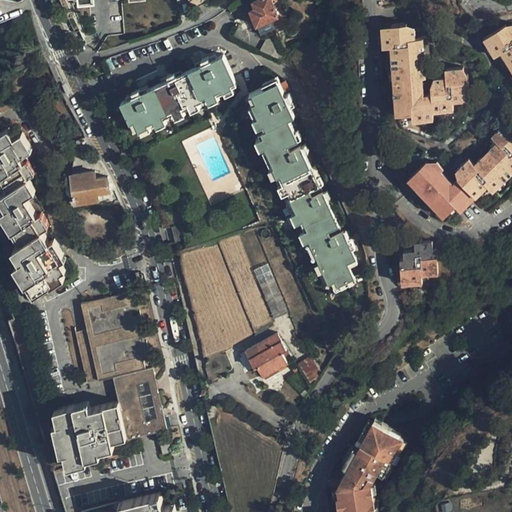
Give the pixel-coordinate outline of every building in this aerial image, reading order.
[(279,14),(272,0),(253,0),(255,6),(250,8),(261,32),(262,33),(275,28),(271,18),(279,14)] [(379,17),(380,39),(387,39),(390,107),(409,107),(409,104),(416,104),(416,106),(417,116),(432,115),(432,109),(449,108),(449,96),(465,96),(464,70),(460,70),(459,63),(451,63),(451,70),(442,71),(429,71),(430,78),(427,78),(427,86),(418,86),(417,68),(421,68),(421,58),(414,59),(413,47),(421,47),(420,30),(412,31),(411,19),(404,19),(404,17),(379,17)] [(483,34),(495,49),(499,45),(511,61),(511,17),(506,21),(504,18),(483,34)] [(387,39),(380,39),(383,107),(390,107),(387,39)] [(511,61),(499,45),(495,49),(511,71),(511,61)] [(120,97),(129,119),(134,117),(138,126),(139,127),(148,123),(147,121),(155,118),(157,120),(165,116),(164,114),(174,110),(175,112),(185,107),(185,106),(192,103),(192,105),(199,101),(198,100),(207,96),(208,98),(218,93),(217,91),(224,88),(224,91),(234,86),(233,84),(237,82),(225,53),(212,59),(210,54),(203,57),(205,62),(177,73),(175,69),(167,73),(168,77),(141,89),(139,84),(132,87),(133,92),(120,97)] [(281,78),(255,90),(258,98),(254,100),(261,114),(257,116),(262,125),(266,123),(268,128),(264,130),(267,135),(265,136),(270,146),(271,145),(279,163),(278,164),(281,173),(284,172),(288,181),(286,182),(289,191),(291,190),(300,210),(298,210),(302,220),(305,218),(309,228),(306,229),(311,239),(313,238),(332,281),(338,278),(341,283),(358,275),(351,262),(360,258),(350,238),(352,237),(349,230),(346,232),(330,198),(334,196),(330,189),(327,191),(308,150),(312,149),(308,142),(305,144),(292,116),(297,114),(291,100),(295,98),(291,90),(287,92),(281,78)] [(234,86),(224,91),(226,94),(236,90),(234,86)] [(218,93),(208,98),(210,102),(220,98),(218,93)] [(185,107),(175,112),(177,116),(187,112),(185,107)] [(364,127),(365,115),(354,114),(354,127),(364,127)] [(505,115),(498,121),(502,126),(495,132),(487,140),(492,145),(486,151),(481,146),(473,154),(465,161),(461,157),(455,163),(459,167),(452,174),(440,163),(442,160),(433,151),(429,155),(425,151),(406,170),(443,208),(454,198),(459,203),(486,177),(491,183),(511,162),(511,117),(509,119),(505,115)] [(165,116),(157,120),(158,124),(167,121),(165,116)] [(134,117),(129,119),(133,128),(138,126),(134,117)] [(502,126),(498,121),(491,128),(495,132),(502,126)] [(148,123),(139,127),(141,132),(150,128),(148,123)] [(270,146),(265,136),(259,139),(263,148),(270,146)] [(15,138),(0,146),(0,157),(3,163),(0,165),(0,170),(18,199),(13,203),(21,216),(16,219),(36,251),(32,254),(40,268),(30,275),(43,296),(55,289),(56,290),(71,280),(68,276),(74,272),(70,264),(61,250),(66,247),(63,241),(58,245),(50,232),(58,227),(39,196),(43,193),(35,180),(41,176),(29,157),(35,153),(28,143),(21,147),(15,138)] [(465,161),(473,154),(469,150),(461,157),(465,161)] [(281,173),(278,164),(272,166),(276,176),(281,173)] [(96,170),(73,173),(73,179),(71,180),(69,182),(67,185),(66,188),(68,191),(70,193),(72,194),(75,194),(77,202),(100,198),(99,191),(111,189),(109,176),(97,178),(96,170)] [(289,191),(286,182),(280,184),(284,193),(289,191)] [(302,220),(298,210),(293,212),(297,222),(302,220)] [(311,239),(306,229),(302,231),(306,241),(311,239)] [(436,266),(434,242),(430,242),(429,233),(400,236),(399,237),(401,250),(397,251),(400,277),(420,275),(419,268),(436,266)] [(66,247),(61,250),(70,264),(75,260),(66,247)] [(73,408),(54,412),(57,426),(63,456),(66,468),(87,464),(87,460),(85,454),(99,451),(114,448),(113,444),(112,439),(126,435),(127,441),(167,432),(153,371),(155,367),(137,294),(94,304),(100,331),(90,334),(101,383),(113,380),(118,405),(90,411),(90,409),(74,412),(73,408)] [(337,346),(328,329),(322,332),(330,349),(337,346)] [(289,352),(277,331),(246,348),(256,365),(259,363),(264,373),(288,360),(285,354),(289,352)] [(313,363),(306,350),(299,354),(300,357),(305,354),(310,365),(313,363)] [(233,368),(214,377),(217,383),(236,374),(233,368)] [(372,422),(398,435),(400,432),(374,418),(372,422)] [(347,470),(372,422),(369,420),(343,468),(347,470)] [(378,511),(375,480),(378,472),(382,466),(387,468),(403,437),(398,435),(372,422),(347,470),(342,479),(343,489),(339,490),(340,511),(378,511)] [(63,456),(57,426),(52,427),(59,457),(63,456)] [(126,435),(112,439),(113,444),(127,441),(126,435)] [(382,466),(378,472),(388,477),(408,439),(403,437),(387,468),(382,466)] [(169,442),(159,444),(161,458),(172,456),(169,442)] [(99,451),(85,454),(87,460),(101,457),(99,451)] [(160,495),(82,511),(171,511),(171,508),(164,509),(160,495)]
